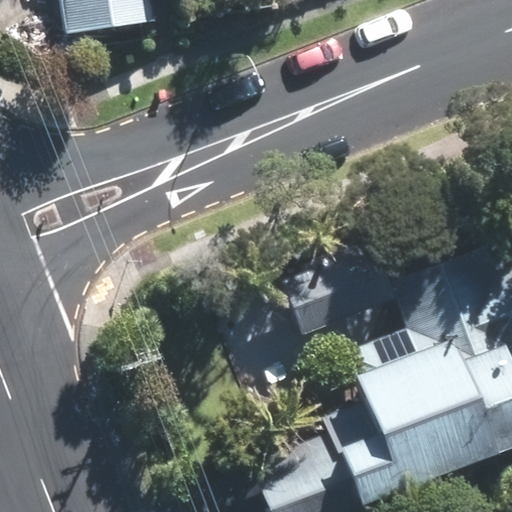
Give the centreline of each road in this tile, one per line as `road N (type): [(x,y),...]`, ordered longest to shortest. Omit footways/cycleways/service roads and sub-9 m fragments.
road 1 (residential): [(0,226),(511,27)]
road 2 (unclassified): [(55,511),(0,368)]
